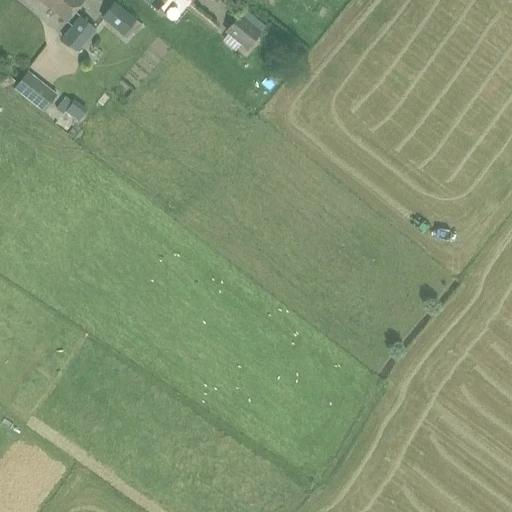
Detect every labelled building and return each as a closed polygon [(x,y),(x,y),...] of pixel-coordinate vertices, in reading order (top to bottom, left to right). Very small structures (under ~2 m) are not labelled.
[(83,0),(41,0),(66,20),(83,0)] [(115,1),(100,19),(125,37),(138,20),(115,1)] [(239,12),(224,31),(246,49),(261,30),(239,12)] [(97,27),(82,15),(63,36),(81,50),(97,27)] [(279,74),(294,62),(282,48),(267,59),(279,74)] [(13,89),(42,111),(57,91),(29,69),(13,89)]
